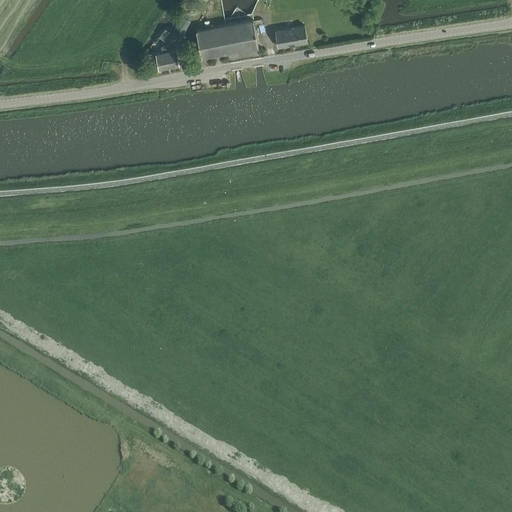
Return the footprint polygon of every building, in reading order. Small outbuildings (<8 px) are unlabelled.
[(170,31),(180,37),(190,22),(180,15),(170,31)] [(257,47),(252,20),(197,30),(202,57),(257,47)] [(308,42),(305,25),(276,30),(279,47),(308,42)] [(338,47),(338,48),(352,43),(349,35),(326,42),(328,49),(338,47)] [(175,50),(170,50),(169,44),(161,46),(162,52),(157,53),(160,68),(178,65),(175,50)]
